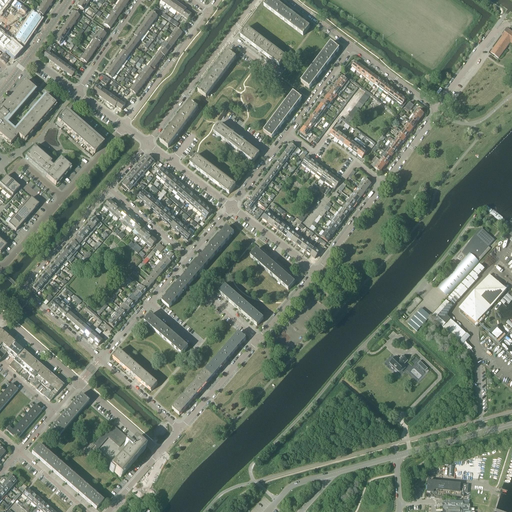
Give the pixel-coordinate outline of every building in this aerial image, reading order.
[(171,0),(169,0),(165,5),(171,9),(176,3),(171,0)] [(277,16),(283,7),(273,0),(267,0),(263,6),(277,16)] [(126,5),(120,1),(116,6),(123,10),(126,5)] [(86,6),(80,2),(77,7),(83,11),(86,6)] [(43,3),(40,8),(46,12),(49,7),(43,3)] [(181,7),(176,3),(171,9),(176,13),(181,7)] [(123,10),(116,6),(113,11),(119,15),(123,10)] [(186,10),(181,7),(176,13),(182,17),(186,12),(185,11),(186,10)] [(296,17),(283,7),(277,16),(290,26),(296,17)] [(46,12),(40,8),(36,13),(42,17),(46,12)] [(113,11),(110,16),(116,20),(119,15),(113,11)] [(71,17),(76,21),(80,15),(77,12),(75,14),(73,13),(71,17)] [(191,16),(186,12),(182,17),(187,21),(191,16)] [(152,13),(148,17),(154,22),(158,17),(152,13)] [(33,14),(30,19),(38,24),(42,20),(33,14)] [(116,20),(110,16),(107,21),(113,25),(116,20)] [(71,17),(67,22),(73,26),(76,21),(71,17)] [(148,17),(145,22),(151,27),(154,22),(148,17)] [(310,27),(296,17),(290,26),(303,36),(310,27)] [(30,19),(27,23),(35,29),(38,24),(30,19)] [(113,25),(107,21),(104,19),(101,22),(104,24),(103,25),(99,23),(98,25),(106,30),(107,28),(110,30),(113,25)] [(73,26),(67,22),(64,27),(70,31),(73,26)] [(151,27),(145,22),(141,27),(148,32),(150,30),(148,30),(151,27)] [(27,23),(24,27),(32,33),(35,29),(27,23)] [(24,27),(21,31),(29,37),(32,33),(24,27)] [(64,27),(60,32),(66,36),(70,31),(64,27)] [(141,27),(138,32),(144,36),(146,33),(147,34),(148,32),(141,27)] [(253,47),(260,38),(246,28),(240,37),(253,47)] [(502,37),(510,43),(511,44),(511,32),(507,29),(502,37)] [(177,30),(173,34),(179,39),(183,34),(177,30)] [(21,31),(18,36),(26,41),(29,37),(21,31)] [(100,31),(96,36),(102,40),(106,35),(100,31)] [(60,32),(57,37),(64,42),(66,40),(64,39),(66,36),(60,32)] [(144,36),(138,32),(134,36),(135,37),(140,41),(144,36)] [(96,36),(94,34),(91,39),(93,41),(99,45),(102,40),(96,36)] [(179,39),(173,34),(170,39),(176,43),(179,39)] [(18,36),(15,40),(16,41),(20,43),(23,46),(26,41),(18,36)] [(64,42),(57,37),(53,42),(59,46),(61,43),(63,44),(64,42)] [(133,41),(130,45),(135,48),(140,41),(135,37),(132,40),(133,41)] [(510,43),(502,37),(490,53),(498,59),(510,43)] [(260,38),(253,47),(266,57),(273,48),(260,38)] [(170,39),(166,43),(172,48),(176,43),(170,39)] [(6,40),(0,46),(0,48),(3,51),(4,50),(10,44),(6,40)] [(93,41),(90,45),(96,50),(99,45),(93,41)] [(172,48),(166,43),(164,42),(160,47),(163,48),(169,53),(172,48)] [(10,44),(4,50),(13,58),(20,51),(16,48),(18,45),(14,43),(13,44),(11,43),(10,44)] [(49,49),(48,50),(50,52),(51,50),(54,52),(57,47),(52,43),(48,49),(49,49)] [(330,43),(320,56),(329,63),(339,50),(330,43)] [(90,45),(87,50),(93,54),(96,50),(90,45)] [(135,48),(130,45),(127,49),(126,48),(124,52),(129,56),(135,48)] [(169,53),(163,48),(159,53),(165,57),(165,58),(169,53)] [(286,58),(273,48),(266,57),(279,67),(286,58)] [(50,52),(48,50),(46,52),(43,57),(47,60),(51,55),(48,53),(50,52)] [(87,50),(83,55),(90,59),(93,54),(87,50)] [(123,51),(120,56),(126,61),(129,56),(124,52),(123,51)] [(217,65),(226,72),(236,58),(227,52),(217,65)] [(165,57),(159,53),(153,61),(158,64),(162,60),(162,61),(165,57)] [(83,55),(82,54),(78,59),(86,64),(90,59),(83,55)] [(56,59),(51,55),(47,60),(52,64),(56,59)] [(126,61),(120,56),(117,61),(123,65),(126,61)] [(320,56),(311,69),(319,76),(329,63),(320,56)] [(61,62),(56,59),(52,64),(57,67),(61,62)] [(117,61),(113,66),(119,70),(123,65),(117,61)] [(153,61),(148,68),(154,72),(156,69),(155,68),(158,64),(153,61)] [(65,66),(61,62),(57,67),(62,71),(65,66)] [(356,71),(360,66),(355,62),(355,63),(353,62),(348,68),(349,70),(351,68),(356,71)] [(226,72),(217,65),(207,78),(216,85),(226,72)] [(70,69),(65,66),(62,71),(67,74),(70,69)] [(113,66),(110,70),(116,75),(119,70),(113,66)] [(365,69),(360,66),(356,71),(360,75),(365,69)] [(154,72),(148,68),(144,73),(150,77),(154,72)] [(75,72),(70,69),(67,74),(71,78),(75,72)] [(319,76),(311,69),(301,82),(309,89),(319,76)] [(365,69),(360,75),(365,78),(369,73),(365,69)] [(116,75),(110,70),(106,75),(112,80),(116,75)] [(140,74),(138,76),(147,82),(150,77),(144,73),(142,75),(140,74)] [(374,76),(369,73),(365,78),(370,82),(374,76)] [(147,82),(138,76),(135,80),(137,82),(143,86),(147,82)] [(374,76),(370,82),(374,85),(378,80),(374,76)] [(100,84),(102,86),(104,84),(106,86),(110,81),(105,77),(100,84)] [(342,77),(338,82),(346,87),(349,83),(347,81),(342,77)] [(216,85),(207,78),(197,92),(206,98),(216,85)] [(383,83),(378,80),(374,85),(379,89),(383,83)] [(1,111),(0,112),(0,137),(10,146),(18,137),(23,142),(55,105),(47,97),(44,101),(43,100),(16,131),(6,123),(32,94),(31,93),(34,90),(25,82),(0,111),(1,111)] [(137,82),(134,87),(140,91),(143,86),(137,82)] [(338,82),(334,86),(340,91),(342,92),(346,87),(338,82)] [(387,86),(383,83),(379,89),(383,92),(387,86)] [(102,86),(100,84),(93,93),(99,97),(104,90),(101,88),(102,86)] [(340,91),(334,86),(331,91),(337,95),(340,91)] [(387,86),(383,92),(382,94),(386,98),(392,90),(387,86)] [(140,91),(134,87),(130,91),(136,96),(140,91)] [(104,90),(99,97),(104,101),(109,94),(104,90)] [(397,93),(392,90),(386,98),(391,101),(392,99),(397,93)] [(337,95),(331,91),(328,95),(333,100),(337,95)] [(293,93),(283,106),(291,112),(301,99),(293,93)] [(397,93),(392,99),(395,101),(394,102),(396,104),(401,97),(397,93)] [(114,98),(109,94),(104,101),(110,105),(114,98)] [(328,95),(324,100),(330,104),(333,100),(328,95)] [(401,97),(396,104),(395,104),(402,109),(406,103),(404,102),(406,100),(401,97)] [(114,98),(110,105),(115,108),(116,107),(120,102),(114,98)] [(330,104),(324,100),(321,105),(326,109),(330,104)] [(120,102),(116,107),(121,111),(125,106),(120,102)] [(189,102),(179,116),(188,122),(198,109),(189,102)] [(409,103),(405,108),(409,112),(413,106),(409,103)] [(326,109),(321,105),(317,109),(323,113),(326,109)] [(291,112),(283,106),(273,119),(281,126),(291,112)] [(323,113),(317,109),(314,114),(319,118),(323,113)] [(414,115),(420,120),(424,115),(418,110),(416,114),(414,113),(413,115),(414,116),(414,115)] [(61,130),(64,127),(94,154),(102,145),(65,112),(54,124),(54,125),(55,125),(61,130)] [(314,114),(310,118),(316,123),(318,124),(321,120),(319,118),(314,114)] [(414,115),(414,116),(411,120),(416,124),(420,120),(414,115)] [(188,122),(179,116),(169,129),(178,135),(188,122)] [(310,118),(307,123),(312,127),(316,123),(310,118)] [(281,126),(273,119),(263,132),(271,139),(281,126)] [(416,124),(411,120),(409,123),(406,120),(404,119),(403,121),(400,119),(400,120),(402,122),(405,124),(407,125),(413,129),(416,124)] [(312,127),(307,123),(303,128),(309,132),(312,127)] [(226,143),(233,135),(219,125),(213,133),(226,143)] [(413,129),(407,125),(403,130),(409,134),(413,129)] [(301,133),(299,136),(306,140),(311,133),(309,132),(303,128),(300,132),(301,133)] [(178,135),(169,129),(159,142),(168,148),(178,135)] [(338,132),(334,129),(329,134),(334,138),(338,132)] [(409,134),(403,130),(401,132),(400,131),(397,129),(395,131),(398,133),(400,135),(405,139),(409,134)] [(340,130),(338,132),(334,138),(339,141),(343,136),(344,134),(340,130)] [(233,135),(226,143),(240,153),(246,145),(233,135)] [(405,139),(400,135),(396,139),(402,144),(405,139)] [(346,138),(343,136),(339,141),(343,145),(348,139),(348,138),(347,137),(346,138)] [(352,143),(348,148),(353,152),(357,146),(358,144),(360,142),(356,138),(352,143)] [(402,144),(396,139),(394,142),(389,138),(388,141),(390,143),(398,148),(402,144)] [(352,143),(348,139),(343,145),(348,148),(352,143)] [(357,146),(353,152),(357,155),(361,150),(362,150),(364,147),(365,145),(360,142),(358,144),(357,146)] [(398,148),(390,143),(389,145),(387,147),(395,153),(398,148)] [(259,155),(246,145),(240,153),(253,163),(259,155)] [(290,145),(287,150),(292,154),(294,155),(295,156),(299,150),(294,146),(293,147),(290,145)] [(361,150),(357,155),(362,159),(364,156),(366,153),(368,151),(364,147),(362,150),(361,150)] [(395,153),(387,147),(384,151),(382,149),(380,150),(383,152),(391,158),(395,153)] [(41,169),(40,170),(43,173),(42,174),(45,176),(46,174),(48,175),(46,177),(55,186),(71,168),(62,161),(59,164),(58,163),(54,168),(53,167),(50,164),(51,163),(34,148),(26,157),(30,159),(29,160),(32,163),(33,162),(35,164),(35,165),(37,168),(38,167),(41,169)] [(287,150),(283,154),(289,158),(291,160),(294,155),(292,154),(287,150)] [(383,152),(380,157),(382,158),(387,163),(391,158),(383,152)] [(283,154),(280,159),(285,163),(289,158),(283,154)] [(203,175),(209,166),(196,156),(189,165),(203,175)] [(144,161),(151,167),(154,163),(148,157),(145,159),(144,159),(143,161),(144,161)] [(306,168),(312,161),(307,157),(301,165),(306,168)] [(387,163),(382,158),(380,161),(375,157),(373,160),(384,168),(387,163)] [(280,159),(276,164),(282,168),(284,169),(288,165),(285,163),(280,159)] [(384,168),(373,160),(371,162),(374,164),(372,167),(380,173),(384,168)] [(144,161),(142,163),(141,163),(140,165),(147,171),(151,167),(144,161)] [(316,164),(312,161),(306,168),(311,172),(316,164)] [(276,164),(273,168),(278,172),(282,168),(276,164)] [(316,164),(311,172),(316,175),(321,168),(316,164)] [(140,165),(138,167),(137,167),(136,169),(137,169),(144,175),(145,176),(149,172),(147,171),(140,165)] [(222,176),(209,166),(203,175),(216,185),(222,176)] [(160,168),(158,170),(158,171),(160,173),(157,176),(161,180),(166,173),(165,172),(166,171),(160,168),(161,168),(160,168)] [(273,168),(269,173),(275,177),(278,172),(273,168)] [(326,172),(321,168),(316,175),(320,179),(326,172)] [(137,169),(135,171),(134,171),(133,173),(140,179),(144,175),(137,169)] [(320,179),(325,183),(331,175),(326,172),(320,179)] [(133,173),(131,175),(130,175),(129,177),(130,177),(136,183),(140,179),(133,173)] [(166,173),(161,180),(165,183),(170,177),(169,176),(170,174),(167,173),(166,173)] [(275,177),(269,173),(266,178),(271,182),(275,177)] [(335,179),(331,175),(325,183),(330,186),(335,179)] [(170,177),(165,183),(165,184),(163,185),(167,189),(175,180),(173,179),(174,178),(171,176),(170,177)] [(222,176),(216,185),(229,195),(236,186),(222,176)] [(0,183),(0,188),(2,190),(10,181),(6,177),(0,183)] [(130,177),(128,179),(127,179),(126,181),(133,187),(136,183),(130,177)] [(266,178),(262,182),(268,187),(269,188),(273,183),(271,182),(266,178)] [(335,179),(330,186),(334,190),(340,182),(335,179)] [(175,180),(167,189),(172,192),(173,191),(179,184),(177,183),(178,181),(175,180)] [(364,180),(361,185),(367,190),(371,185),(364,180)] [(6,194),(14,184),(10,181),(2,190),(6,194)] [(126,181),(124,183),(123,183),(121,187),(121,188),(126,192),(127,190),(129,191),(133,187),(126,181)] [(268,187),(262,182),(259,187),(264,191),(268,187)] [(179,184),(173,191),(177,194),(183,187),(181,186),(182,185),(179,183),(179,184)] [(19,188),(14,184),(6,194),(11,198),(19,188)] [(361,185),(357,189),(364,194),(367,190),(361,185)] [(183,187),(177,194),(181,198),(187,191),(186,190),(186,189),(183,187)] [(259,187),(255,192),(260,196),(264,191),(259,187)] [(357,189),(353,194),(360,199),(364,194),(357,189)] [(181,198),(180,199),(184,202),(185,201),(191,194),(190,193),(190,192),(187,191),(181,198)] [(141,203),(147,196),(143,192),(137,198),(140,200),(139,201),(141,203)] [(255,192),(252,197),(257,201),(260,196),(255,192)] [(147,196),(141,203),(142,203),(142,202),(144,204),(143,205),(145,206),(151,199),(153,197),(149,194),(148,195),(147,196)] [(191,194),(185,201),(189,205),(195,198),(194,197),(194,196),(191,194)] [(353,194),(350,199),(356,204),(360,199),(353,194)] [(25,202),(34,210),(38,205),(29,197),(25,202)] [(252,197),(248,201),(253,205),(257,201),(252,197)] [(195,198),(189,205),(193,208),(199,202),(198,200),(198,199),(195,198)] [(156,203),(151,199),(145,206),(146,206),(148,208),(147,209),(149,210),(156,203)] [(350,199),(346,204),(353,209),(356,204),(350,199)] [(109,201),(104,207),(108,211),(114,205),(109,201)] [(156,203),(149,210),(150,210),(150,209),(152,211),(151,212),(154,213),(160,206),(161,204),(157,201),(156,203)] [(199,201),(199,202),(193,208),(197,212),(203,205),(202,204),(202,203),(199,201)] [(248,201),(244,206),(247,208),(245,210),(248,213),(250,210),(252,212),(255,207),(253,205),(248,201)] [(21,206),(31,214),(34,210),(25,202),(21,206)] [(346,204),(343,209),(349,213),(353,209),(346,204)] [(114,205),(108,211),(113,215),(119,209),(114,205)] [(203,205),(197,212),(202,215),(207,209),(206,207),(207,206),(203,205)] [(31,214),(21,206),(18,210),(19,211),(27,218),(31,214)] [(164,210),(160,206),(154,213),(156,215),(155,216),(158,217),(164,210)] [(207,209),(202,215),(200,217),(204,221),(212,212),(210,211),(211,210),(208,208),(207,209)] [(119,209),(113,215),(118,220),(119,218),(123,213),(119,209)] [(343,209),(339,213),(346,218),(349,213),(343,209)] [(168,213),(164,210),(158,217),(158,216),(160,218),(160,219),(162,220),(168,213)] [(267,210),(261,218),(262,219),(262,220),(267,223),(271,217),(273,214),(267,210)] [(27,218),(19,211),(15,215),(23,222),(27,218)] [(128,217),(123,213),(119,218),(124,222),(128,217)] [(172,217),(168,213),(162,220),(164,222),(164,223),(166,224),(172,217)] [(346,218),(339,213),(335,218),(342,223),(346,218)] [(14,214),(10,218),(12,220),(20,227),(23,222),(15,215),(14,214)] [(124,222),(122,224),(127,228),(133,221),(128,217),(124,222)] [(176,220),(172,217),(166,224),(166,223),(168,225),(168,226),(170,227),(176,220)] [(271,217),(267,223),(271,227),(276,220),(271,217)] [(334,217),(330,222),(332,223),(338,228),(342,223),(335,218),(334,217)] [(94,218),(90,223),(95,227),(97,229),(98,230),(102,225),(99,222),(94,218)] [(278,218),(276,220),(271,227),(276,230),(283,222),(278,218)] [(20,227),(12,220),(8,225),(15,231),(20,227)] [(180,224),(176,220),(170,227),(172,229),(172,230),(174,231),(180,224)] [(133,221),(127,228),(132,232),(134,230),(133,230),(138,225),(133,221)] [(283,222),(276,230),(281,234),(287,225),(283,222)] [(95,227),(90,223),(86,227),(93,233),(97,229),(95,227)] [(332,223),(328,228),(335,233),(338,228),(332,223)] [(180,224),(174,231),(176,232),(176,233),(178,234),(184,227),(180,224)] [(134,230),(132,232),(137,236),(142,229),(138,225),(133,230),(134,230)] [(292,229),(287,225),(281,234),(286,237),(292,229)] [(86,227),(82,232),(89,238),(93,233),(86,227)] [(188,231),(184,227),(178,234),(180,236),(180,237),(182,238),(188,231)] [(216,240),(223,246),(234,234),(227,228),(216,240)] [(328,228),(325,233),(331,237),(335,233),(328,228)] [(147,233),(142,229),(137,236),(136,236),(141,240),(147,233)] [(292,229),(286,237),(291,241),(297,233),(292,229)] [(456,265),(438,286),(448,296),(451,293),(479,262),(476,260),(494,241),(486,233),(486,234),(482,229),(463,254),(466,257),(458,266),(456,265)] [(192,234),(188,231),(182,238),(184,239),(184,240),(188,243),(189,243),(191,240),(189,238),(192,234)] [(82,232),(78,237),(84,243),(89,238),(82,232)] [(152,237),(147,233),(141,240),(146,244),(152,237)] [(297,233),(291,241),(295,245),(300,238),(302,236),(297,233)] [(331,237),(325,233),(321,238),(328,242),(331,237)] [(84,243),(78,237),(73,242),(80,248),(84,243)] [(156,242),(152,237),(146,244),(151,249),(152,246),(156,242)] [(305,242),(300,238),(295,245),(300,248),(305,242)] [(0,253),(8,244),(4,240),(0,244),(0,253)] [(223,246),(216,240),(205,252),(212,259),(223,246)] [(80,248),(73,242),(69,246),(76,252),(80,248)] [(310,245),(305,242),(300,248),(305,252),(310,245)] [(315,249),(310,245),(305,252),(310,255),(315,249)] [(69,246),(65,251),(73,258),(77,253),(76,252),(69,246)] [(315,249),(310,255),(315,259),(320,253),(315,249)] [(263,268),(269,261),(256,250),(250,257),(263,268)] [(65,251),(61,256),(62,256),(68,262),(70,264),(74,259),(73,258),(65,251)] [(166,255),(164,257),(171,263),(175,258),(174,257),(176,256),(172,252),(168,257),(166,255)] [(205,252),(194,265),(201,271),(212,259),(205,252)] [(68,262),(61,256),(57,260),(64,266),(68,262)] [(164,257),(160,261),(162,263),(167,267),(171,263),(164,257)] [(64,266),(57,260),(53,265),(60,271),(64,266)] [(160,261),(156,266),(162,272),(167,267),(162,263),(160,261)] [(269,261),(263,268),(275,279),(282,272),(269,261)] [(53,265),(49,270),(56,276),(60,271),(53,265)] [(194,265),(183,277),(191,284),(201,271),(194,265)] [(446,316),(452,307),(477,280),(476,278),(483,270),(479,265),(446,301),(431,317),(442,327),(450,319),(446,316)] [(162,272),(156,266),(152,271),(154,272),(154,273),(158,277),(162,272)] [(49,270),(45,274),(52,280),(56,276),(49,270)] [(282,272),(275,279),(288,291),(295,283),(282,272)] [(158,277),(154,273),(150,277),(154,281),(158,277)] [(45,274),(41,279),(47,285),(52,280),(45,274)] [(489,275),(474,292),(491,307),(506,291),(489,275)] [(150,277),(145,282),(150,286),(154,281),(150,277)] [(191,284),(183,277),(172,290),(180,296),(191,284)] [(41,279),(37,284),(43,290),(47,285),(41,279)] [(145,282),(142,286),(141,287),(146,291),(150,286),(145,282)] [(43,290),(37,284),(32,289),(33,289),(32,290),(32,291),(35,293),(36,294),(37,293),(39,291),(41,293),(43,290)] [(141,287),(142,286),(140,285),(136,290),(137,291),(142,296),(146,291),(141,287)] [(231,304),(238,297),(225,286),(219,293),(231,304)] [(136,290),(131,294),(138,300),(142,296),(137,291),(136,290)] [(180,296),(172,290),(162,302),(169,308),(180,296)] [(474,292),(459,309),(460,309),(460,313),(465,317),(465,318),(475,328),(485,317),(483,316),(491,307),(474,292)] [(138,300),(131,294),(127,299),(134,305),(138,300)] [(55,300),(51,305),(56,309),(60,304),(62,302),(63,301),(58,297),(55,300)] [(251,308),(238,297),(231,304),(244,315),(251,308)] [(127,299),(123,304),(130,310),(134,305),(127,299)] [(60,304),(56,309),(61,313),(66,306),(62,302),(60,304)] [(130,310),(123,304),(119,309),(126,314),(130,310)] [(71,311),(66,306),(61,313),(65,317),(71,311)] [(251,308),(244,315),(257,327),(263,319),(251,308)] [(431,317),(421,308),(407,323),(417,332),(431,317)] [(119,309),(115,313),(122,319),(126,314),(119,309)] [(71,311),(65,317),(70,321),(76,315),(71,311)] [(122,319),(115,313),(111,318),(113,319),(113,320),(118,324),(122,319)] [(76,315),(70,321),(75,325),(80,319),(76,315)] [(157,333),(163,326),(150,315),(144,322),(157,333)] [(85,323),(80,319),(75,325),(79,329),(85,323)] [(118,324),(113,320),(108,324),(113,329),(118,324)] [(90,327),(85,323),(79,329),(84,333),(90,327)] [(176,337),(163,326),(157,333),(169,344),(176,337)] [(94,331),(90,327),(84,333),(89,338),(94,331)] [(487,333),(496,341),(502,335),(493,327),(487,333)] [(15,359),(22,350),(15,343),(16,342),(1,328),(0,329),(0,346),(7,353),(15,359)] [(94,331),(89,338),(93,342),(99,335),(94,331)] [(239,333),(227,346),(235,352),(246,339),(239,333)] [(104,339),(99,335),(93,342),(98,346),(104,339)] [(176,337),(169,344),(182,355),(188,348),(176,337)] [(469,352),(472,349),(465,342),(463,345),(467,350),(469,352)] [(227,346),(216,358),(224,365),(235,352),(227,346)] [(22,350),(15,359),(9,366),(15,372),(20,367),(29,356),(22,350)] [(119,351),(113,358),(126,370),(132,362),(119,351)] [(36,362),(29,356),(20,367),(27,373),(36,362)] [(399,372),(400,370),(404,366),(403,365),(407,361),(402,356),(400,359),(399,361),(395,357),(390,363),(399,372)] [(224,365),(216,358),(205,371),(213,377),(224,365)] [(43,368),(36,362),(27,373),(34,379),(43,368)] [(132,362),(126,370),(138,380),(144,373),(137,366),(132,362)] [(425,371),(427,369),(420,362),(418,364),(425,371)] [(43,368),(34,379),(29,384),(36,390),(40,385),(41,384),(50,374),(43,368)] [(213,377),(205,371),(194,384),(202,390),(213,377)] [(144,373),(138,380),(151,392),(157,384),(144,373)] [(57,380),(50,374),(41,384),(47,390),(57,380)] [(57,380),(47,390),(47,391),(43,396),(49,402),(63,386),(57,380)] [(194,384),(183,396),(191,403),(202,390),(194,384)] [(12,385),(0,399),(0,410),(18,390),(12,385)] [(47,391),(40,385),(36,390),(43,396),(47,391)] [(80,395),(69,408),(77,415),(89,402),(80,395)] [(191,403),(183,396),(172,409),(179,416),(191,403)] [(36,406),(19,426),(13,432),(9,428),(6,431),(16,440),(42,411),(36,406)] [(69,408),(58,421),(66,428),(77,415),(69,408)] [(66,428),(58,421),(47,434),(55,441),(66,428)] [(112,424),(103,434),(106,436),(114,426),(112,424)] [(116,428),(114,426),(106,436),(108,438),(112,433),(116,428)] [(127,449),(110,469),(120,478),(145,449),(135,441),(132,438),(126,445),(126,444),(124,447),(127,449)] [(44,465),(51,456),(38,445),(31,453),(44,465)] [(64,468),(51,456),(44,465),(57,476),(64,468)] [(77,479),(64,468),(57,476),(70,487),(77,479)] [(10,476),(6,481),(12,486),(17,482),(10,476)] [(77,479),(70,487),(83,498),(90,490),(77,479)] [(6,481),(2,485),(9,491),(12,486),(6,481)] [(467,493),(468,485),(428,481),(427,492),(431,493),(430,498),(439,499),(439,497),(443,497),(444,495),(463,497),(463,493),(467,493)] [(2,485),(0,487),(0,491),(5,495),(9,491),(2,485)] [(26,499),(32,493),(27,489),(22,495),(26,499)] [(103,501),(90,490),(83,498),(96,509),(103,501)] [(36,497),(32,493),(26,499),(31,503),(36,497)] [(36,497),(31,503),(35,507),(41,501),(36,497)] [(46,505),(41,501),(35,507),(40,511),(46,505)] [(443,506),(443,508),(444,508),(444,510),(446,511),(473,511),(474,509),(469,509),(469,506),(469,504),(469,501),(463,501),(463,502),(449,501),(449,504),(443,504),(443,506)]
